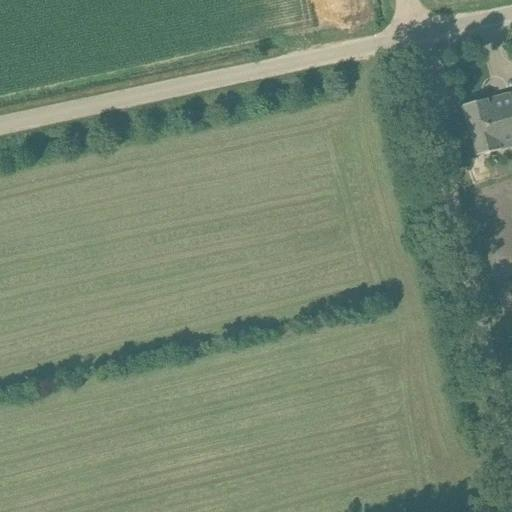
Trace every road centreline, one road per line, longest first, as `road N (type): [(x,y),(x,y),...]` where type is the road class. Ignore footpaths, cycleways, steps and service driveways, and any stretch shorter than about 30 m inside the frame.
road 1 (unclassified): [(0,126),(511,13)]
road 2 (track): [(511,466),(402,0)]
